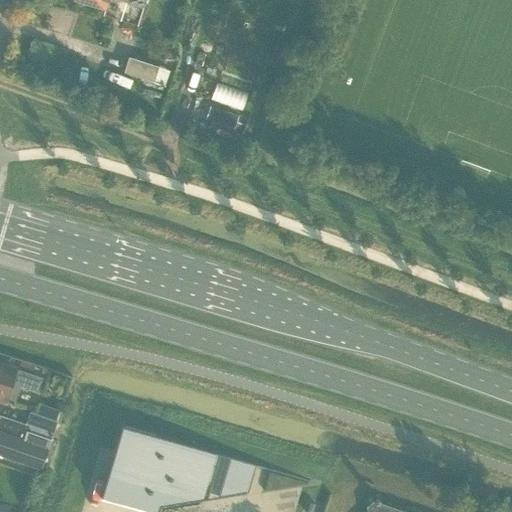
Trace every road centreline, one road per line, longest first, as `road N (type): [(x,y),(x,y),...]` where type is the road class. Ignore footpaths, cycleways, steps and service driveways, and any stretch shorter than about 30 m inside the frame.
road 1 (primary): [(511,391),(238,289),(0,218)]
road 2 (primary): [(0,285),(511,441)]
